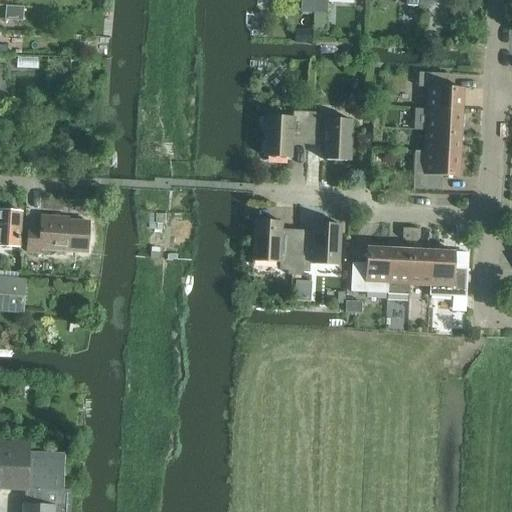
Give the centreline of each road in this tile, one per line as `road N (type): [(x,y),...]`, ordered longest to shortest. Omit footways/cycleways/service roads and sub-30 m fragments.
road 1 (residential): [(488,218),(375,214),(351,201),(262,191)]
road 2 (residential): [(511,320),(483,319),(488,218)]
road 3 (residential): [(488,218),(496,96)]
